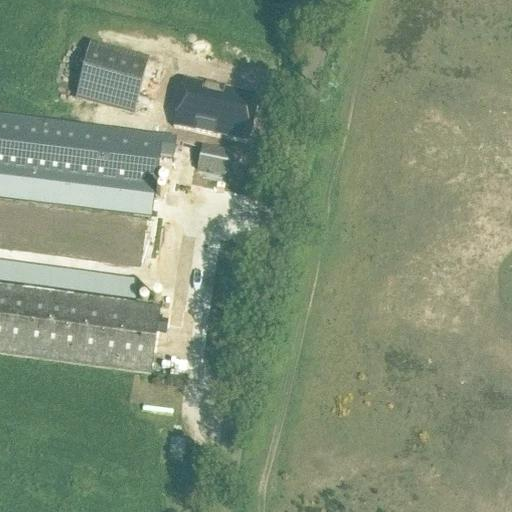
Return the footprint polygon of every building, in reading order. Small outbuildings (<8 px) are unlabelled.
[(138,5),(137,0),(100,0),(101,14),(119,15),(120,5),(138,5)] [(134,117),(148,61),(88,46),(74,102),(134,117)] [(63,110),(68,78),(53,75),(48,107),(63,110)] [(244,148),(255,98),(183,82),(172,130),(227,142),(227,144),(244,148)] [(0,180),(152,199),(156,159),(157,157),(171,159),(173,143),(0,121),(0,180)] [(225,156),(209,152),(212,141),(197,138),(188,172),(219,180),(225,156)] [(0,200),(149,219),(152,199),(0,180),(0,200)] [(0,251),(1,252),(2,248),(12,249),(13,236),(1,235),(4,207),(0,206),(0,251)] [(141,260),(143,219),(41,214),(39,255),(141,260)] [(181,243),(175,258),(187,262),(192,247),(181,243)] [(0,269),(0,289),(134,307),(136,288),(0,269)] [(157,325),(159,311),(0,289),(0,358),(150,379),(156,335),(157,325)] [(157,325),(156,335),(166,336),(167,326),(157,325)]
